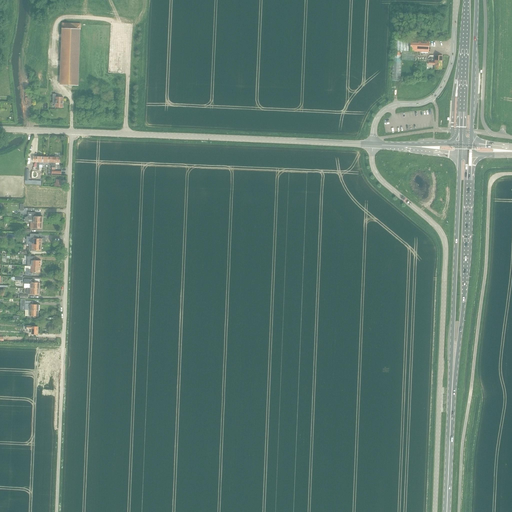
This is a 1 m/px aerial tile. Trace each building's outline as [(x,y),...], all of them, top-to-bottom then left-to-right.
[(96,0),(96,10),(109,10),(109,7),(114,7),(115,2),(119,3),(119,0),(96,0)] [(78,85),(80,24),(62,23),(62,28),(60,84),(78,85)] [(403,51),(410,51),(410,39),(411,39),(411,37),(394,36),(391,80),(400,81),(402,51),(403,51)] [(410,39),(410,51),(429,52),(429,40),(411,39),(410,39)] [(442,69),(442,55),(434,55),(434,62),(428,62),(428,64),(434,65),(434,69),(442,69)] [(63,108),(63,97),(56,97),(56,94),(53,94),(53,101),(55,101),(55,107),(63,108)] [(39,165),(43,165),(43,162),(43,157),(33,156),(33,162),(34,162),(33,167),(36,167),(39,167),(39,165)] [(49,157),(48,165),(52,166),(52,168),(55,168),(55,166),(54,166),(54,163),(59,164),(60,157),(55,157),(49,157)] [(24,217),(24,222),(28,222),(31,222),(33,222),(42,223),(42,217),(35,216),(35,212),(28,212),(28,216),(25,216),(24,217)] [(41,266),(31,266),(31,269),(27,269),(27,272),(25,272),(25,275),(32,275),(32,272),(40,272),(41,266)] [(25,278),(24,287),(27,288),(30,288),(40,288),(40,282),(33,282),(33,279),(25,278)] [(25,310),(39,310),(39,304),(33,304),(33,301),(25,301),(25,306),(25,310)] [(25,310),(25,316),(27,316),(27,319),(31,320),(31,316),(39,316),(39,310),(25,310)] [(38,334),(38,326),(27,325),(27,326),(25,326),(24,328),(31,329),(31,334),(38,334)]
